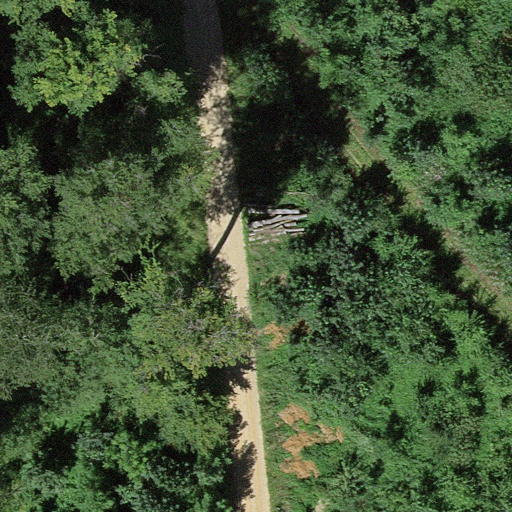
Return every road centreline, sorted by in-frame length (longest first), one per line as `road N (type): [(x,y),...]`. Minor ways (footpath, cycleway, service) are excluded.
road 1 (track): [(251,511),(191,0)]
road 2 (track): [(270,0),(327,111),(511,332)]
